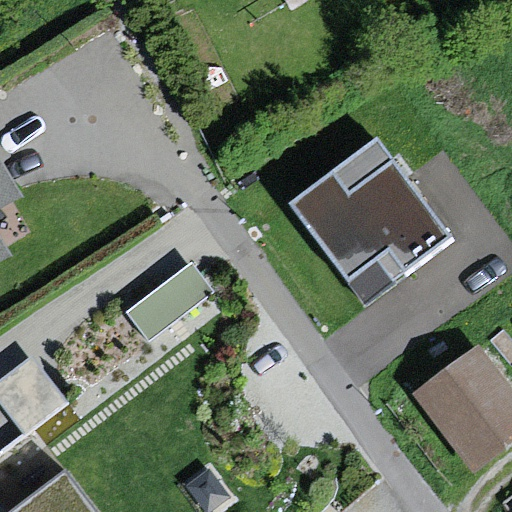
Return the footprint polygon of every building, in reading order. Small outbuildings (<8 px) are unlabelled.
[(451,240),(381,144),(296,206),(367,302),(404,275),(451,240)] [(0,176),(0,257),(6,254),(0,243),(0,199),(10,194),(0,176)] [(129,296),(146,330),(217,294),(199,260),(129,296)] [(0,388),(29,426),(71,394),(36,348),(0,375),(0,388)] [(511,394),(479,351),(421,394),(475,465),(511,436),(511,394)] [(0,511),(92,511),(65,476),(17,511),(0,511)]
